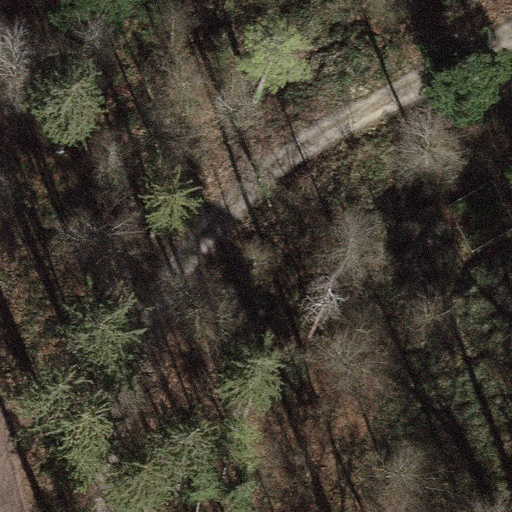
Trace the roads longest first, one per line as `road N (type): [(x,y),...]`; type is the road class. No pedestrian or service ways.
road 1 (track): [(511,39),(240,206),(137,336),(112,511)]
road 2 (track): [(10,511),(0,375)]
